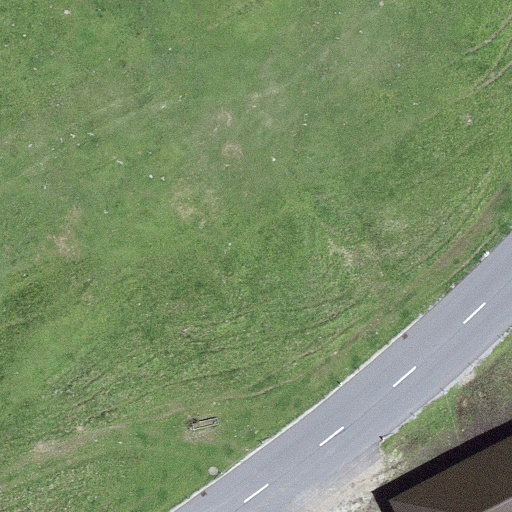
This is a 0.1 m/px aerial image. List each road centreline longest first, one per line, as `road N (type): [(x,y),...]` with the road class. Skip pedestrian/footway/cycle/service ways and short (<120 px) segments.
road 1 (secondary): [(235,511),(419,365),(511,278)]
road 2 (track): [(324,511),(511,434)]
